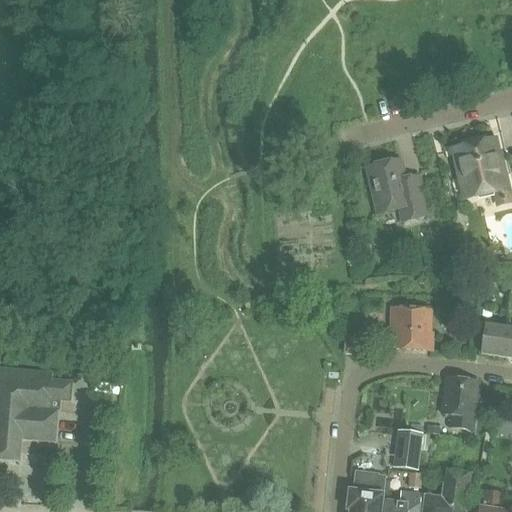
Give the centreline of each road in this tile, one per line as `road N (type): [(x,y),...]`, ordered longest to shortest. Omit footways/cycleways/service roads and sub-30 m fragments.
road 1 (residential): [(339,511),(351,395),(372,369),(428,365),(511,377)]
road 2 (residential): [(343,139),(511,100)]
